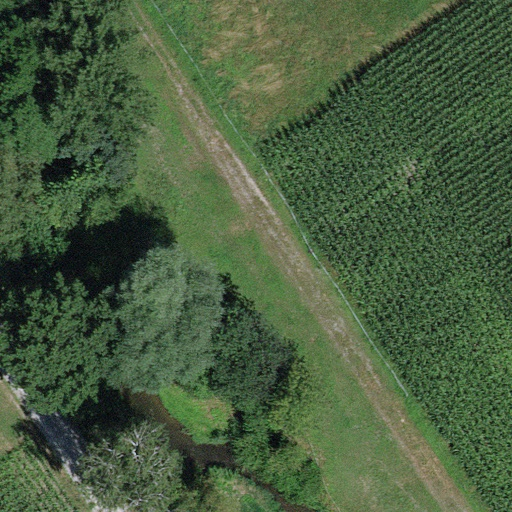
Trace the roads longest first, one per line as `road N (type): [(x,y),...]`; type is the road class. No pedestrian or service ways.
road 1 (track): [(511,215),(424,279),(324,284),(242,229),(104,0)]
road 2 (track): [(104,511),(0,358)]
